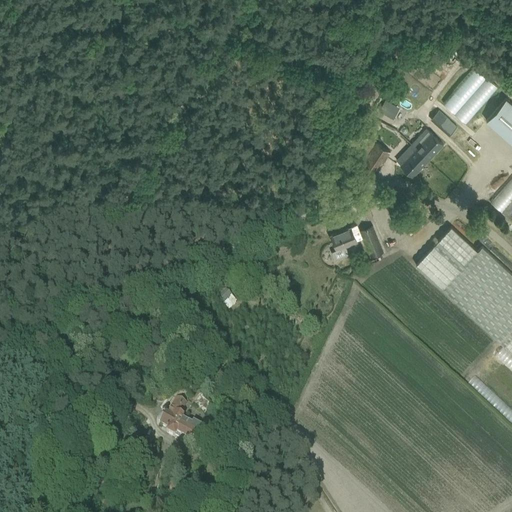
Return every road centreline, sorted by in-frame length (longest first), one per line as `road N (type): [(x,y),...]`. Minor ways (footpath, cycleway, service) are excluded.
road 1 (track): [(243,0),(76,285),(40,403),(25,511)]
road 2 (track): [(0,353),(322,205)]
road 3 (unclassified): [(511,256),(437,195),(409,186),(322,205)]
